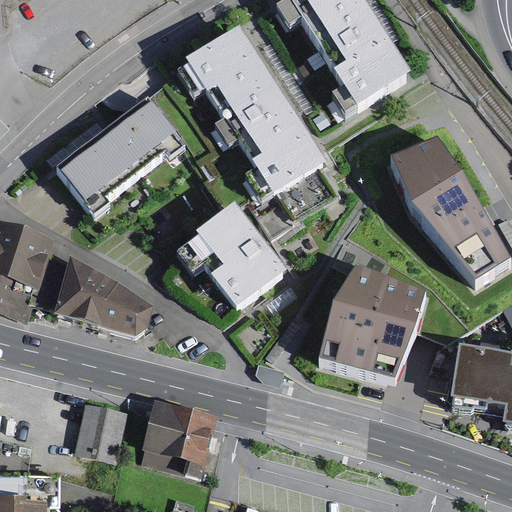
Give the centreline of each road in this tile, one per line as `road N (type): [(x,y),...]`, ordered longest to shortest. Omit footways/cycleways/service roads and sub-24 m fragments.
road 1 (residential): [(230,402),(234,360),(210,335),(0,210)]
road 2 (secondary): [(511,484),(230,402)]
road 3 (residential): [(0,174),(127,59),(225,0)]
road 4 (secondary): [(230,402),(0,343)]
road 5 (residential): [(511,190),(420,45)]
